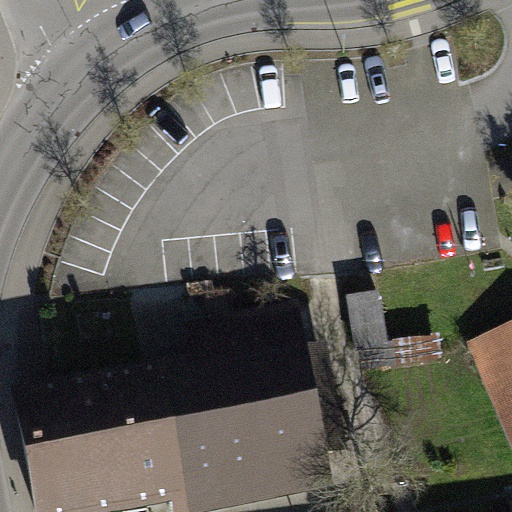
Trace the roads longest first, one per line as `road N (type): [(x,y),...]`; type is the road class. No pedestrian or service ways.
road 1 (tertiary): [(70,80),(148,24),(214,0)]
road 2 (tertiary): [(0,207),(70,80)]
